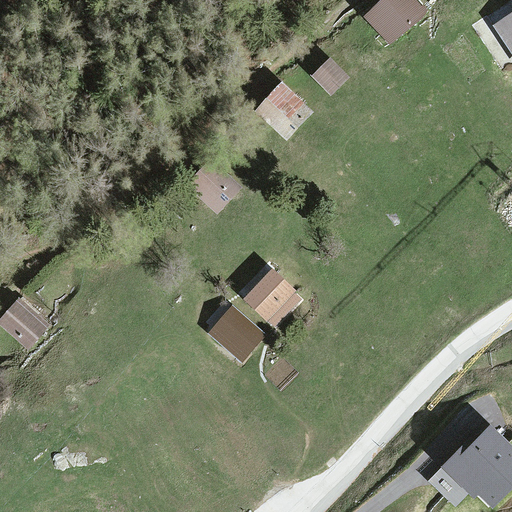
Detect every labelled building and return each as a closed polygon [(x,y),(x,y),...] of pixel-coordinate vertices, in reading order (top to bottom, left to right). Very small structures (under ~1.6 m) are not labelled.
[(413,0),(383,0),(367,14),(390,42),(424,13),(413,0)] [(511,15),(496,27),(511,49),(511,15)] [(328,57),(313,72),(331,91),(346,76),(328,57)] [(279,83),(257,105),(287,134),(308,112),(279,83)] [(211,159),(189,181),(218,210),(240,188),(211,159)] [(273,274),(247,302),(275,328),(301,299),(273,274)] [(18,297),(0,316),(0,321),(27,346),(48,324),(18,297)] [(231,308),(205,337),(238,367),(264,337),(231,308)] [(447,460),(492,505),(511,485),(511,453),(483,425),(447,460)]
